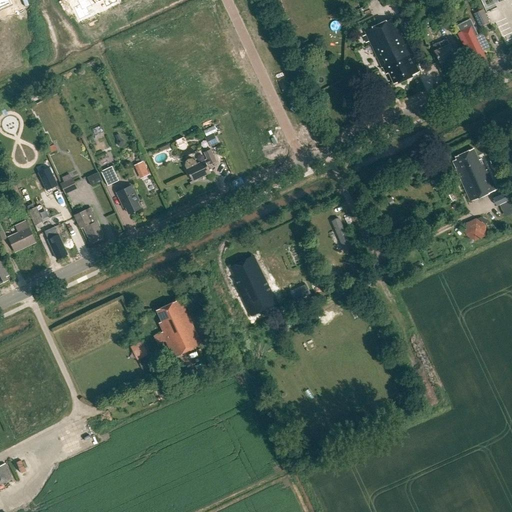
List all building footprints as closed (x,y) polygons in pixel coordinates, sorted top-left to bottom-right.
[(8,0),(0,0),(0,9),(10,4),(8,0)] [(95,4),(92,0),(76,0),(79,5),(73,8),(79,20),(90,15),(87,8),(95,4)] [(474,14),(480,27),(490,22),(484,9),(474,14)] [(459,26),(469,22),(467,17),(456,22),(459,26)] [(393,18),(364,32),(382,68),(383,68),(386,75),(388,73),(393,84),(419,73),(393,18)] [(471,28),(458,34),(465,48),(464,48),(472,65),(476,63),(477,65),(487,60),(483,52),(490,48),(483,33),(475,37),(471,28)] [(435,52),(440,63),(442,62),(443,63),(446,61),(446,60),(455,55),(450,45),(447,39),(433,46),(436,51),(435,52)] [(453,77),(447,66),(432,73),(438,84),(453,77)] [(117,141),(116,145),(119,147),(123,145),(124,141),(121,139),(119,134),(114,136),(117,141)] [(207,137),(211,146),(218,143),(214,134),(207,137)] [(48,147),(50,154),(56,151),(53,145),(48,147)] [(185,165),(187,169),(193,181),(211,173),(208,166),(217,162),(211,149),(204,152),(208,159),(205,161),(205,160),(197,164),(195,160),(192,158),(188,159),(186,162),(185,165)] [(496,190),(488,170),(486,170),(481,159),(479,160),(473,149),(455,157),(457,160),(453,161),(457,170),(456,171),(470,202),(496,190)] [(143,162),(136,165),(142,178),(149,175),(143,162)] [(101,172),(108,186),(119,181),(112,167),(101,172)] [(45,191),(56,186),(48,168),(37,173),(45,191)] [(77,189),(72,179),(61,184),(65,194),(77,189)] [(117,193),(124,208),(125,207),(129,214),(140,208),(137,201),(139,201),(132,186),(117,193)] [(42,222),(35,207),(27,211),(34,226),(42,222)] [(83,228),(91,244),(102,239),(101,236),(103,235),(97,221),(92,224),(85,210),(74,215),(80,229),(83,228)] [(485,226),(476,219),(467,224),(464,235),(473,242),(484,237),(485,226)] [(8,238),(15,252),(36,243),(29,228),(28,228),(25,222),(15,227),(18,233),(8,238)] [(55,227),(44,232),(56,259),(64,255),(63,253),(66,252),(55,227)] [(236,278),(234,279),(238,287),(237,287),(251,316),(277,303),(254,256),(231,267),(236,278)] [(0,259),(0,283),(7,280),(6,277),(9,276),(1,259),(0,259)] [(156,310),(162,322),(159,323),(163,332),(161,333),(173,358),(201,345),(180,299),(156,310)] [(205,357),(208,365),(221,360),(213,340),(206,342),(211,355),(205,357)] [(131,347),(138,360),(148,355),(141,342),(131,347)] [(0,464),(0,483),(11,479),(3,463),(0,464)]
